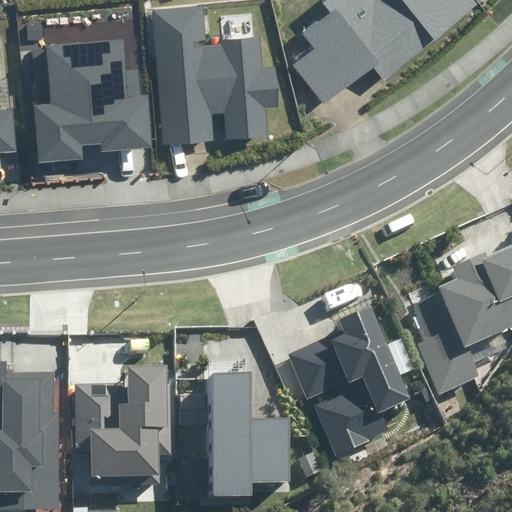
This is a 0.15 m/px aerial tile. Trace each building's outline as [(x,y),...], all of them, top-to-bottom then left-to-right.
[(294,65),(326,104),(373,66),(385,81),(477,5),(472,0),(378,0),(374,4),(370,0),(323,0),(320,3),(329,13),(305,33),(316,47),(294,65)] [(163,145),(214,140),(212,115),(225,113),(227,139),(267,136),(265,107),(278,106),(275,66),(262,67),(260,36),(221,40),(222,46),(194,49),(193,41),(204,40),(201,6),(151,10),(163,145)] [(100,151),(153,147),(149,93),(128,95),(124,40),(45,46),(50,105),(34,106),(38,163),(83,160),(82,146),(100,144),(100,151)] [(0,152),(17,151),(14,108),(0,109),(0,152)] [(418,345),(438,394),(480,377),(474,363),(508,349),(501,332),(511,326),(511,246),(488,256),(486,251),(453,264),(459,279),(438,287),(440,293),(410,305),(425,341),(418,345)] [(313,406),(335,456),(392,431),(383,412),(412,399),(370,307),(340,320),(344,329),(288,354),(308,399),(321,393),(324,401),(313,406)] [(248,359),(201,360),(202,503),(256,502),(256,487),(283,487),(283,430),(248,431),(248,359)] [(0,510),(59,510),(58,413),(54,413),(53,372),(8,373),(8,362),(0,361),(0,510)] [(167,484),(167,368),(127,368),(127,387),(76,387),(76,434),(89,434),(89,485),(167,484)]
